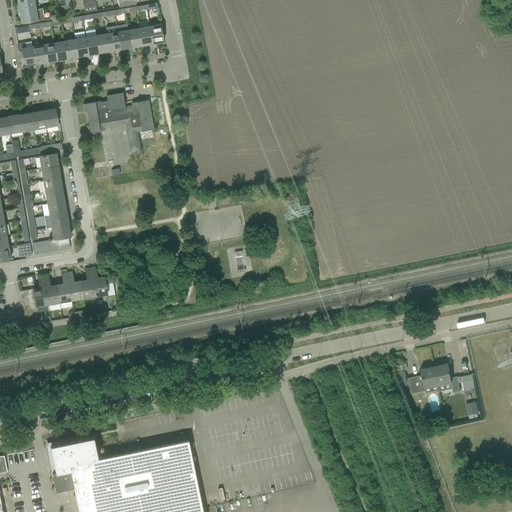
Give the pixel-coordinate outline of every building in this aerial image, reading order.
[(29,0),(17,2),(19,13),(36,10),(34,0),(29,0)] [(65,6),(57,7),(58,12),(66,11),(66,9),(71,8),(70,4),(66,5),(65,5),(65,6)] [(95,5),(84,7),(85,13),(96,11),(95,5)] [(36,10),(19,13),(21,23),(20,23),(20,24),(44,20),(42,9),(36,10)] [(127,24),(116,26),(120,49),(128,48),(128,52),(132,52),(128,30),(127,24)] [(160,24),(149,26),(153,48),(156,48),(155,43),(163,42),(160,24)] [(29,30),(28,25),(14,28),(15,34),(29,32),(29,30)] [(105,28),(107,34),(110,56),(114,55),(113,51),(120,49),(116,26),(105,28)] [(149,26),(139,28),(142,46),(149,44),(150,49),(153,48),(149,26)] [(139,28),(128,30),(132,52),(135,51),(134,47),(142,46),(139,28)] [(107,34),(96,35),(99,53),(106,52),(107,56),(110,56),(107,34)] [(96,35),(85,37),(89,59),(92,59),(91,54),(99,53),(96,35)] [(85,37),(75,39),(78,57),(85,55),(86,60),(89,59),(85,37)] [(75,39),(64,41),(68,63),(71,62),(70,58),(78,57),(75,39)] [(64,41),(53,43),(56,61),(64,59),(65,64),(68,63),(64,41)] [(21,44),(17,44),(19,59),(23,58),(25,70),(28,70),(28,65),(35,64),(32,46),(31,42),(21,44)] [(53,43),(43,45),(47,67),(50,66),(49,62),(56,61),(53,43)] [(43,45),(32,46),(35,64),(42,63),(43,67),(47,67),(43,45)] [(125,125),(125,127),(127,127),(128,131),(126,131),(130,154),(141,152),(137,132),(154,129),(149,100),(132,103),(132,105),(125,107),(122,93),(106,96),(107,101),(100,102),(100,101),(83,104),(83,105),(84,112),(86,111),(89,125),(87,126),(88,133),(105,130),(104,128),(125,125)] [(55,108),(43,110),(46,127),(58,125),(55,108)] [(43,110),(31,112),(34,129),(46,127),(43,110)] [(31,112),(19,114),(22,131),(34,129),(31,112)] [(19,114),(8,116),(11,133),(22,131),(19,114)] [(8,116),(0,117),(0,135),(11,133),(8,116)] [(61,143),(49,145),(50,151),(62,149),(61,143)] [(46,155),(38,156),(41,168),(58,165),(56,153),(46,155)] [(58,165),(41,168),(41,169),(43,180),(60,177),(58,166),(58,165)] [(60,177),(43,180),(43,181),(45,192),(62,189),(60,178),(60,177)] [(45,192),(47,204),(64,201),(62,189),(45,192)] [(64,201),(47,204),(49,215),(66,212),(64,201)] [(49,215),(43,216),(45,229),(51,228),(68,225),(66,213),(66,212),(49,215)] [(68,225),(51,228),(53,239),(56,239),(62,238),(68,237),(70,236),(68,225)] [(0,237),(0,249),(8,248),(6,237),(0,237)] [(68,237),(62,238),(64,250),(70,249),(68,237)] [(62,238),(56,239),(58,251),(64,250),(62,238)] [(53,239),(50,240),(52,252),(58,251),(56,239),(53,239)] [(50,240),(44,241),(46,253),(52,252),(50,240)] [(44,241),(38,242),(40,254),(46,253),(44,241)] [(38,242),(32,243),(32,245),(34,255),(40,254),(38,242)] [(23,245),(25,257),(31,255),(29,244),(23,245)] [(8,248),(0,249),(0,260),(10,259),(8,248)] [(90,269),(95,297),(107,295),(103,277),(97,278),(95,268),(90,269)] [(80,281),(83,299),(95,297),(90,269),(84,270),(86,280),(80,281)] [(66,273),(71,301),(83,299),(80,281),(73,282),(72,272),(66,273)] [(56,285),(59,303),(71,301),(66,273),(61,274),(62,284),(56,285)] [(42,277),(47,305),(59,303),(56,285),(50,286),(48,276),(42,277)] [(38,288),(32,289),(33,295),(34,301),(35,307),(36,313),(48,310),(47,305),(42,277),(37,278),(38,288)] [(32,289),(20,291),(20,292),(21,297),(33,295),(32,289)] [(33,295),(21,297),(22,303),(34,301),(33,295)] [(34,301),(22,303),(23,309),(35,307),(34,301)] [(35,307),(23,309),(24,315),(36,313),(35,307)] [(36,313),(24,315),(25,321),(37,319),(36,313)] [(451,321),(452,327),(483,323),(482,318),(451,321)] [(37,319),(25,321),(26,327),(38,325),(38,323),(37,319)] [(443,362),(434,364),(438,385),(446,383),(451,382),(452,387),(452,388),(453,393),(460,391),(459,386),(457,376),(451,378),(448,363),(447,363),(447,364),(444,365),(443,362)] [(420,379),(408,382),(410,391),(411,397),(423,395),(421,388),(438,385),(434,364),(424,366),(425,368),(422,369),(422,368),(421,368),(424,383),(421,384),(420,379)] [(472,375),(460,377),(463,391),(475,389),(472,375)] [(475,404),(466,406),(468,415),(477,413),(475,404)] [(74,488),(69,465),(97,459),(96,452),(95,450),(93,437),(50,446),(55,472),(52,473),(55,492),(74,488)] [(97,459),(69,465),(74,488),(78,511),(202,511),(188,440),(101,458),(99,458),(97,459)]
